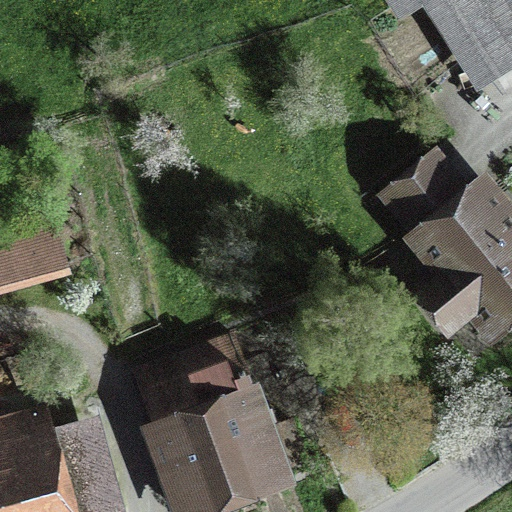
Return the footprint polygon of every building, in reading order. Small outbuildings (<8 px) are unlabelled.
[(446,0),(504,89),(511,84),(511,0),(397,0),(405,10),(421,0),(446,0)] [(473,308),(489,327),(511,307),(511,221),(486,189),(420,243),(446,275),(421,296),(447,328),(473,308)] [(0,281),(59,266),(46,215),(0,227),(0,281)] [(143,366),(194,506),(283,474),(231,333),(143,366)] [(0,511),(72,511),(50,431),(0,445),(0,511)]
